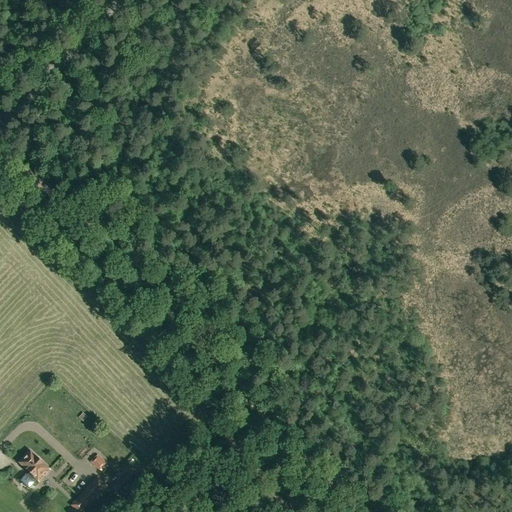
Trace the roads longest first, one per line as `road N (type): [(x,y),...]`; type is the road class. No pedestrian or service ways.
road 1 (track): [(7,158),(119,246),(366,511)]
road 2 (tertiary): [(0,125),(117,0)]
